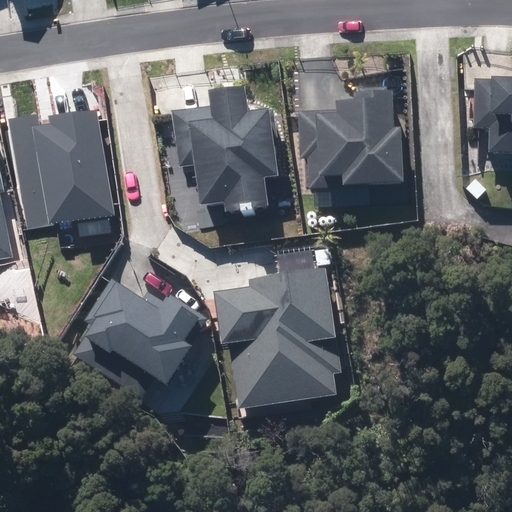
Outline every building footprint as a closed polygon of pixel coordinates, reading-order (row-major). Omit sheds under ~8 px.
[(511,81),(477,81),(477,131),(492,131),(492,155),(511,155),(511,81)] [(284,180),(276,111),(253,114),(250,92),(214,96),(215,109),(176,114),(183,169),(200,167),(205,210),(228,207),(229,215),(272,210),(268,182),(284,180)] [(340,105),(340,112),(301,114),(303,162),(311,161),(312,191),(406,187),(404,132),(397,133),(396,110),(396,95),(356,97),(357,104),(340,105)] [(344,373),(327,270),(252,282),(254,289),(217,295),(225,347),(230,346),(242,413),(339,396),(335,375),(344,373)] [(118,354),(172,389),(197,350),(191,346),(206,324),(171,301),(166,307),(151,297),(147,304),(123,288),(88,341),(115,359),(118,354)]
